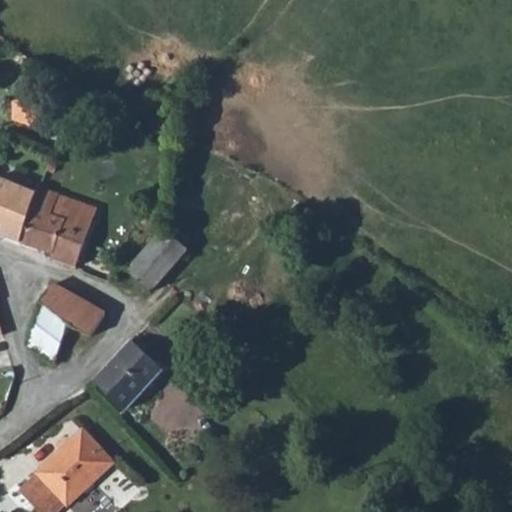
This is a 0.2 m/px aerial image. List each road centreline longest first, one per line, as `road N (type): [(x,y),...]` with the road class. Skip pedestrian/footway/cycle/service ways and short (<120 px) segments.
road 1 (residential): [(24,414),(80,374),(135,308),(18,261)]
road 2 (residential): [(18,261),(14,316),(24,414)]
